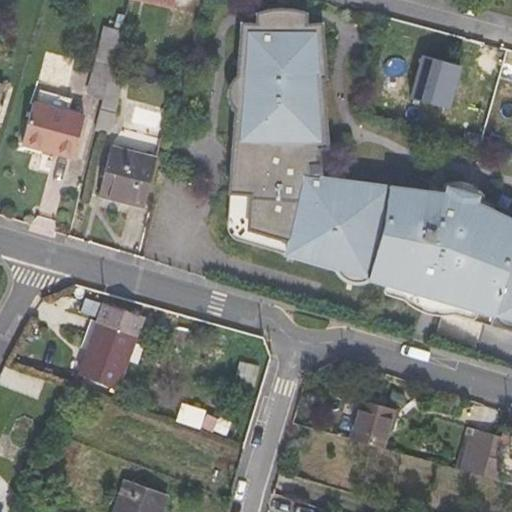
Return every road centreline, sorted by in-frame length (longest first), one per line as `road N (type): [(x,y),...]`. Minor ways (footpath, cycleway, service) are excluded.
road 1 (residential): [(293,345),(259,315),(38,252)]
road 2 (residential): [(511,392),(347,342),(293,345)]
road 3 (residential): [(293,345),(252,511)]
